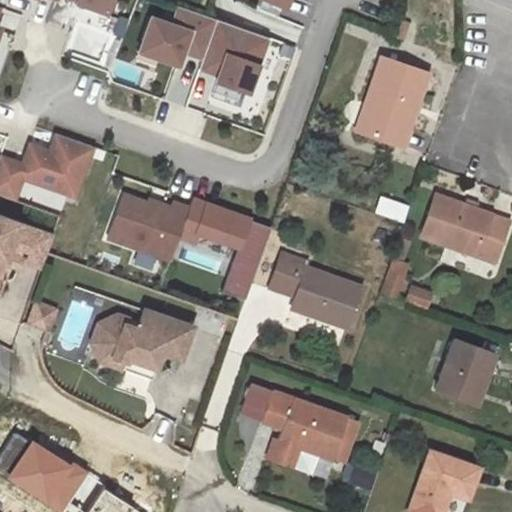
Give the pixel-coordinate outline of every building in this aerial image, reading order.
[(70,0),(75,1),(74,5),(104,15),(109,0),(70,0)] [(149,17),(141,40),(160,46),(156,58),(177,65),(182,51),(201,58),(215,20),(177,6),(171,25),(149,17)] [(201,58),(198,68),(217,75),(214,82),(247,93),(267,38),(215,20),(201,58)] [(395,36),(402,38),(406,25),(400,22),(395,36)] [(355,130),(401,146),(426,74),(379,58),(355,130)] [(0,157),(0,194),(13,199),(21,177),(74,196),(92,146),(56,133),(49,152),(29,145),(22,165),(0,157)] [(122,195),(106,239),(169,261),(178,236),(188,208),(171,203),(170,207),(168,211),(146,203),(122,195)] [(420,236),(493,261),(507,220),(474,209),(463,205),(434,195),(420,236)] [(402,221),(406,208),(380,199),(376,211),(402,221)] [(147,200),(146,203),(168,211),(170,207),(147,200)] [(269,227),(191,200),(188,208),(178,236),(193,242),(196,233),(236,247),(221,291),(244,300),(269,227)] [(463,205),(474,209),(475,204),(465,201),(463,205)] [(52,237),(0,218),(0,270),(5,255),(20,260),(41,267),(52,237)] [(401,258),(407,241),(400,239),(394,256),(401,258)] [(284,250),(283,254),(297,259),(298,255),(284,250)] [(300,261),(281,254),(279,258),(269,287),(288,294),(300,261)] [(20,260),(5,255),(3,262),(18,267),(20,260)] [(382,291),(395,296),(406,264),(393,260),(382,291)] [(306,263),(300,261),(288,294),(295,296),(305,268),(306,263)] [(290,308),(345,327),(359,287),(305,268),(295,296),(290,308)] [(410,287),(406,299),(425,307),(430,294),(410,287)] [(23,322),(46,331),(54,309),(32,300),(23,322)] [(191,327),(142,310),(135,329),(123,325),(116,322),(103,328),(98,342),(104,355),(124,362),(126,359),(154,369),(159,353),(179,360),(191,327)] [(115,314),(96,324),(90,343),(98,361),(150,379),(154,369),(126,359),(124,362),(104,355),(98,342),(103,328),(116,322),(123,325),(126,318),(115,314)] [(434,389),(474,404),(492,355),(452,340),(434,389)] [(260,420),(270,392),(249,385),(238,413),(260,420)] [(285,398),(270,392),(260,420),(275,426),(285,398)] [(281,428),(291,400),(285,398),(275,426),(281,428)] [(346,418),(291,400),(270,458),(310,472),(317,453),(341,462),(349,438),(348,437),(340,434),(346,418)] [(353,421),(346,418),(340,434),(348,437),(353,421)] [(441,511),(448,492),(466,499),(478,468),(429,451),(407,511),(441,511)] [(88,471),(60,470),(59,501),(87,501),(88,471)] [(95,501),(95,471),(88,471),(87,501),(95,501)]
